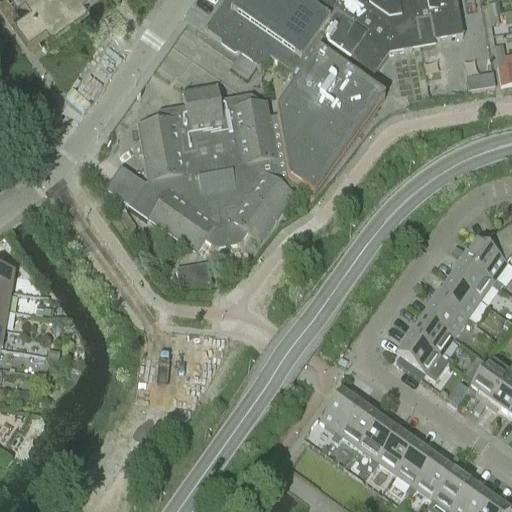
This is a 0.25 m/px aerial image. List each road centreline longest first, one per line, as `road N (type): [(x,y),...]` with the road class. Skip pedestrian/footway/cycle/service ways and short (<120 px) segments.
road 1 (tertiary): [(176,511),(387,219),(439,173),(511,145)]
road 2 (residential): [(511,471),(357,362),(454,215),(511,186)]
road 3 (residential): [(0,215),(58,170),(178,0)]
